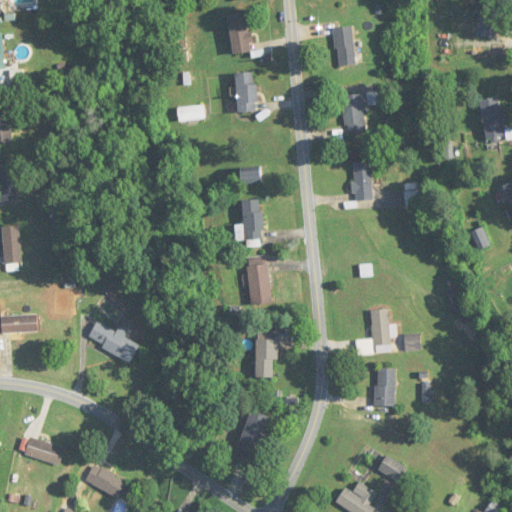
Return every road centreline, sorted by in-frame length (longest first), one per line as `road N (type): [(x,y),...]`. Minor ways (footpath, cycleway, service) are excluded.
road 1 (residential): [(275,511),(316,424),(325,382),(292,0)]
road 2 (residential): [(0,385),(85,407),(245,511)]
